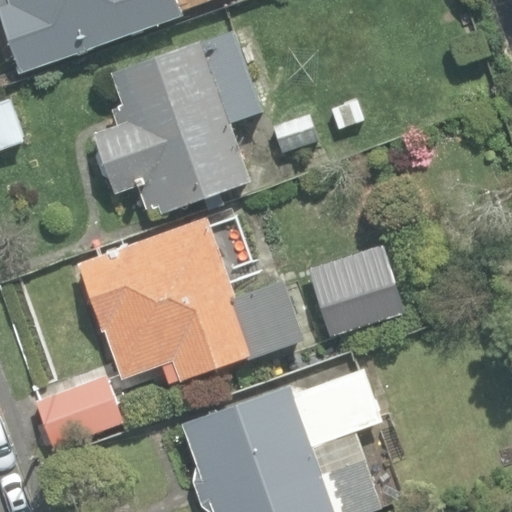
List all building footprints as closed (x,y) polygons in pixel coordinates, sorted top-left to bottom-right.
[(0,0),(0,19),(19,70),(78,48),(81,55),(184,16),(177,0),(0,0)] [(163,205),(167,215),(207,200),(211,211),(228,204),(224,194),(257,182),(235,123),(267,111),(237,30),(205,42),(204,39),(115,71),(127,104),(113,109),(119,124),(97,133),(121,193),(141,185),(150,210),(163,205)] [(0,93),(0,147),(29,137),(12,90),(0,93)] [(339,128),(366,119),(359,98),(332,108),(339,128)] [(271,124),(282,155),(324,140),(314,110),(271,124)] [(166,365),(172,383),(184,379),(184,380),(252,357),(252,359),(310,339),(289,278),(236,296),(210,219),(82,263),(105,331),(109,330),(126,379),(166,365)] [(357,295),(367,328),(416,313),(406,280),(357,295)] [(212,511),(368,511),(385,506),(366,456),(325,472),(315,445),(386,419),(367,366),(296,391),(292,381),(183,421),(198,462),(194,481),(203,506),(212,511)] [(37,400),(54,447),(126,421),(108,374),(37,400)]
